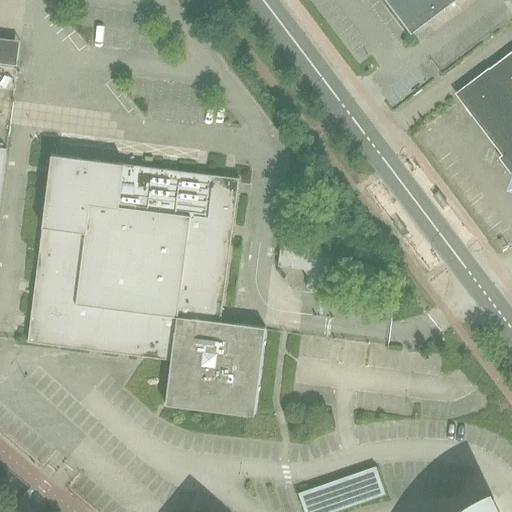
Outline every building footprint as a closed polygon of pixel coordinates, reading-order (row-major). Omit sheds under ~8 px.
[(386,0),(412,34),(456,0),(386,0)] [(0,62),(18,65),(21,40),(0,37),(0,62)] [(511,51),(490,68),(457,93),(503,154),(499,157),(511,174),(511,173),(511,51)] [(256,410),(266,327),(221,321),(239,178),(52,154),(28,341),(172,360),(166,405),(249,415),(256,410)] [(309,275),(307,288),(333,291),(338,257),(337,257),(328,246),(328,245),(282,239),(278,266),(292,267),(304,269),(309,275)] [(376,466),(299,493),(305,511),(334,511),(386,494),(376,466)] [(495,511),(488,496),(478,501),(469,506),(461,511),(460,511),(495,511)]
